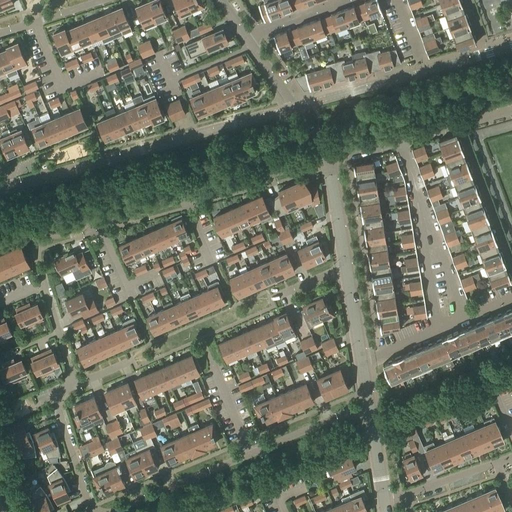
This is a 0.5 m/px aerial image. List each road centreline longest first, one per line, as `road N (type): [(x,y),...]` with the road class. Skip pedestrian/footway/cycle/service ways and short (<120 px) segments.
road 1 (residential): [(43,285),(40,244),(329,158)]
road 2 (residential): [(2,186),(296,107)]
road 3 (residential): [(112,511),(368,403)]
road 4 (residential): [(296,107),(488,53)]
road 5 (residential): [(511,262),(458,121)]
road 6 (residential): [(88,511),(55,393),(72,384)]
road 7 (residential): [(384,502),(511,457)]
